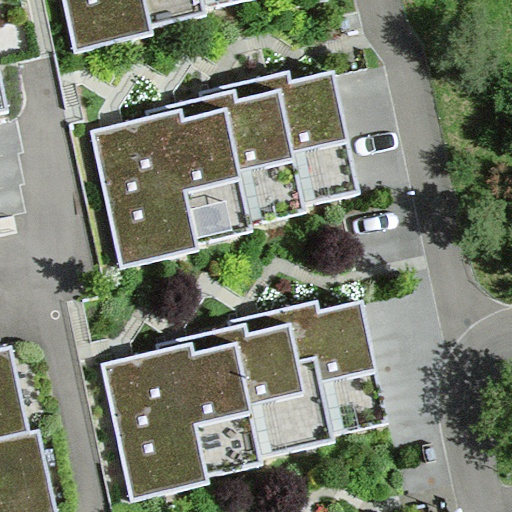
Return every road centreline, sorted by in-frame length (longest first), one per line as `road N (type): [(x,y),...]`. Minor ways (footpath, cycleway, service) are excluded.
road 1 (residential): [(86,511),(38,265),(47,111)]
road 2 (residential): [(384,0),(461,365)]
road 3 (residential): [(461,365),(483,511)]
